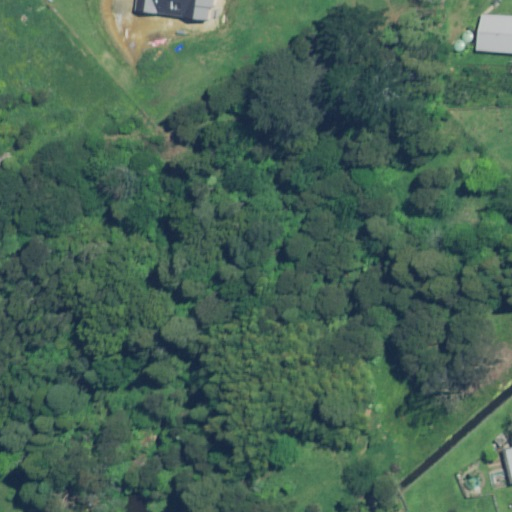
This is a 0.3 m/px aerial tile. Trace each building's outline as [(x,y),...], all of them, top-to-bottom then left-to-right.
[(135,0),(134,11),(207,20),(209,7),(211,7),(211,0),(135,0)] [(405,3),(402,0),(367,0),(379,19),(405,3)] [(511,16),(478,14),(476,52),(511,53),(511,16)] [(511,444),(503,434),(496,441),(505,450),(511,444)] [(511,449),(503,451),(510,485),(511,484),(511,449)]
